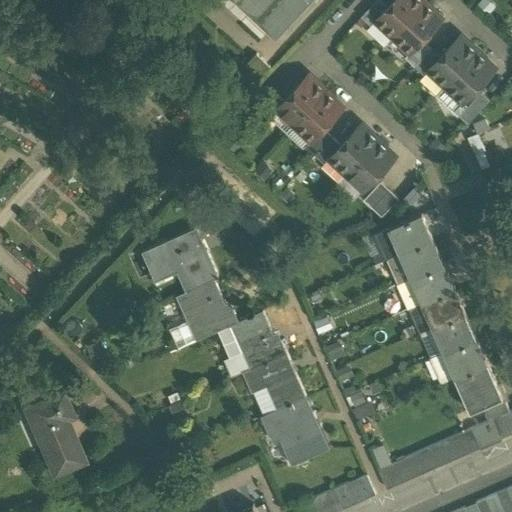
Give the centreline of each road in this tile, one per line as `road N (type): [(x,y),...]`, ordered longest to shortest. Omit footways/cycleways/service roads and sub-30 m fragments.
road 1 (residential): [(366,0),(218,143)]
road 2 (residential): [(511,459),(388,511)]
